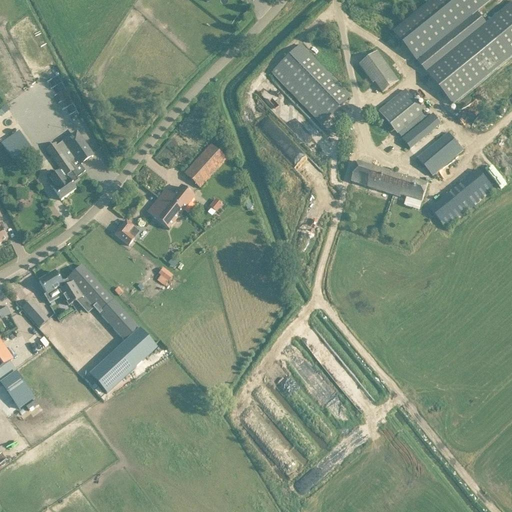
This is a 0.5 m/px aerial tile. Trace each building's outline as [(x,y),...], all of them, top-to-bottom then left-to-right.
[(436,0),(395,34),(417,61),(452,105),(491,74),(511,56),(511,3),(487,24),(477,12),(492,0),(436,0)] [(350,97),(301,46),(272,74),(322,125),(350,97)] [(391,72),(377,53),(360,65),(374,84),(391,72)] [(401,139),(428,118),(406,91),(380,112),(401,139)] [(489,180),(511,161),(511,123),(469,157),(480,171),(433,208),(448,226),(495,189),(489,180)] [(75,133),(62,142),(79,167),(81,166),(93,157),(75,133)] [(418,159),(432,177),(463,151),(449,134),(418,159)] [(55,144),(45,151),(61,172),(59,173),(59,172),(49,180),(52,185),(50,186),(55,193),(61,201),(76,191),(72,186),(78,181),(76,178),(85,172),(81,166),(79,167),(62,142),(57,146),(55,144)] [(410,151),(417,158),(426,151),(419,143),(410,151)] [(184,175),(192,182),(199,189),(226,159),(211,146),(184,175)] [(24,160),(30,169),(40,162),(34,153),(24,160)] [(300,154),(292,162),(311,183),(320,175),(300,154)] [(401,196),(422,203),(428,185),(379,170),(379,171),(358,164),(351,183),(400,198),(401,196)] [(165,191),(159,200),(167,207),(171,203),(183,212),(194,199),(181,188),(173,198),(165,191)] [(167,207),(159,200),(148,214),(168,230),(183,212),(171,203),(167,207)] [(222,204),(216,200),(210,207),(216,212),(222,204)] [(126,222),(115,236),(128,247),(134,240),(127,235),(133,228),(126,222)] [(171,261),(168,265),(173,269),(179,263),(176,261),(174,263),(171,261)] [(82,298),(75,288),(124,342),(138,330),(82,267),(68,279),(68,280),(61,284),(55,273),(39,283),(52,304),(60,299),(58,296),(60,294),(68,308),(82,298)] [(157,282),(164,287),(172,277),(163,269),(158,276),(160,277),(157,282)] [(21,309),(39,328),(48,320),(30,301),(21,309)] [(359,416),(374,403),(373,398),(314,328),(300,338),(307,346),(307,348),(315,357),(318,366),(318,371),(310,362),(311,381),(300,385),(311,384),(314,382),(315,385),(321,385),(323,391),(330,390),(330,393),(337,401),(337,406),(340,410),(341,420),(342,421),(348,416),(359,416)] [(139,329),(90,376),(107,395),(119,384),(130,374),(157,348),(139,329)] [(0,370),(12,362),(0,343),(0,370)] [(281,352),(285,364),(294,360),(292,353),(296,351),(294,347),(281,352)] [(40,388),(32,377),(27,380),(19,368),(3,379),(19,402),(40,388)]
